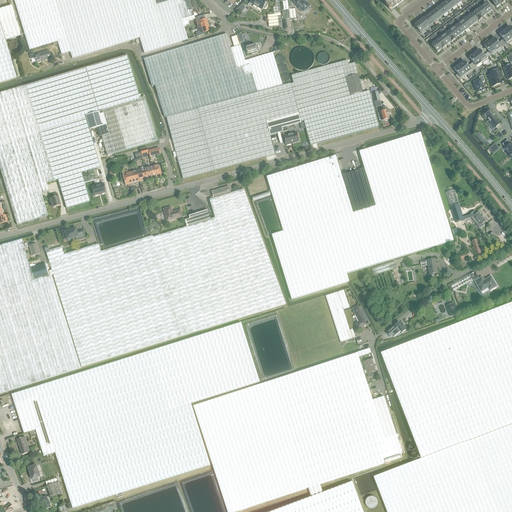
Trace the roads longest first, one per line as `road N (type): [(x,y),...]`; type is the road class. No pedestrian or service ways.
road 1 (unclassified): [(416,122),(0,236)]
road 2 (unclassified): [(371,342),(436,290),(511,245)]
road 3 (secondary): [(433,113),(333,0)]
road 4 (secondary): [(511,207),(433,113)]
